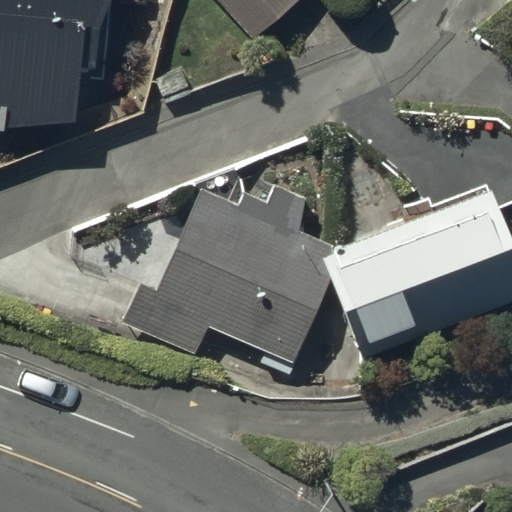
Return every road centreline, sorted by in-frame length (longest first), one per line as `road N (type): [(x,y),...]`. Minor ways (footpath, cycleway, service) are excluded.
road 1 (residential): [(460,0),(382,70),(0,225)]
road 2 (unclassified): [(0,447),(155,511)]
